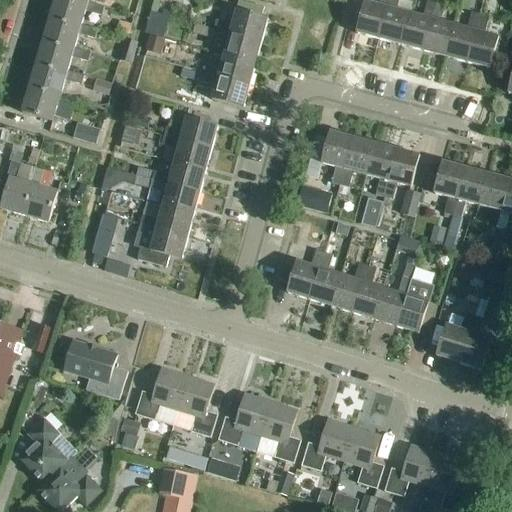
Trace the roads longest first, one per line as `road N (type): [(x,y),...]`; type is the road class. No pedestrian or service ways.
road 1 (residential): [(511,419),(233,335)]
road 2 (residential): [(233,335),(296,83)]
road 3 (residential): [(233,335),(0,259)]
road 4 (residential): [(469,127),(296,83)]
